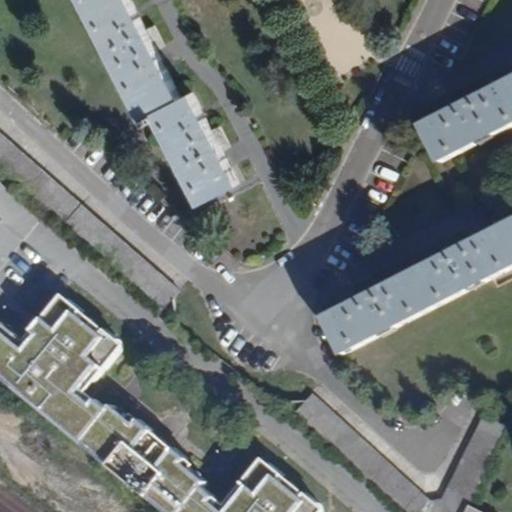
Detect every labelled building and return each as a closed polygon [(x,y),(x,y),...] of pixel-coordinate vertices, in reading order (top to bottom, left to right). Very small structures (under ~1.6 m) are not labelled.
[(194,92),(182,98),(132,0),(89,0),(151,122),(163,116),(206,200),(241,182),(194,92)] [(511,83),(426,128),(443,162),(511,126),(511,83)] [(181,290),(0,131),(0,166),(164,310),(181,290)] [(511,226),(328,320),(345,354),(511,269),(511,226)] [(101,366),(106,370),(125,346),(107,331),(103,335),(80,317),(84,312),(68,299),(60,302),(45,320),(58,331),(56,335),(59,338),(52,345),(41,336),(27,352),(15,342),(0,329),(0,374),(169,511),(323,511),(325,510),(307,494),(303,499),(280,480),(284,475),(268,462),(259,465),(245,483),(250,487),(240,500),(229,511),(224,511),(213,503),(199,492),(204,487),(208,483),(184,464),(189,459),(176,449),(172,454),(160,445),(155,452),(144,443),(149,436),(153,431),(142,422),(138,426),(114,408),(111,411),(107,416),(94,406),(78,393),(91,378),(101,366)] [(59,338),(56,335),(58,331),(45,320),(36,332),(41,336),(52,345),(59,338)] [(0,329),(15,342),(19,337),(3,325),(0,328),(0,329)] [(91,378),(96,382),(106,370),(101,366),(91,378)] [(445,499),(434,501),(315,395),(296,415),(401,511),(466,511),(470,505),(510,428),(485,416),(445,499)] [(107,416),(111,411),(98,401),(94,406),(107,416)] [(144,443),(155,452),(160,445),(149,436),(144,443)] [(235,495),(240,500),(250,487),(245,483),(235,495)] [(199,492),(213,503),(217,498),(204,487),(199,492)]
